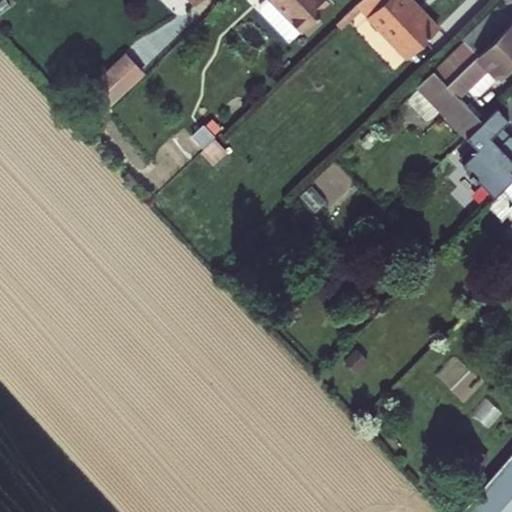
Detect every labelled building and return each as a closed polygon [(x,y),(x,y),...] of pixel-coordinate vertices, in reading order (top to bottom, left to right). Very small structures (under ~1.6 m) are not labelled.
[(259,0),(259,6),(285,33),(291,33),(298,25),(303,30),(332,1),(330,0),(259,0)] [(351,0),(350,2),(405,60),(441,29),(415,0),(351,0)] [(506,13),(495,1),(397,88),(408,100),(506,13)] [(511,54),(511,18),(506,13),(408,100),(431,124),(442,114),(454,127),(462,121),(472,112),(450,88),(482,59),(493,72),(511,54)] [(122,29),(92,55),(105,67),(134,41),(122,29)] [(506,106),(494,93),(472,112),(462,121),(474,133),(455,153),(482,185),(495,173),(511,157),(511,123),(505,124),(496,114),(506,106)] [(511,157),(495,173),(508,188),(502,194),(511,204),(511,157)] [(511,511),(511,429),(444,504),(451,511),(511,511)]
